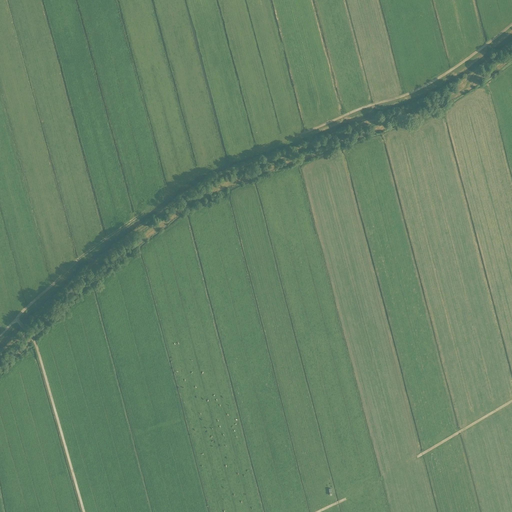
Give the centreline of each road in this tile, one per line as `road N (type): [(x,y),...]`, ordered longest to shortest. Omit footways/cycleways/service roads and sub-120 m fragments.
road 1 (track): [(249,153),(408,94),(511,24)]
road 2 (track): [(318,511),(511,401)]
road 3 (track): [(28,333),(83,511)]
